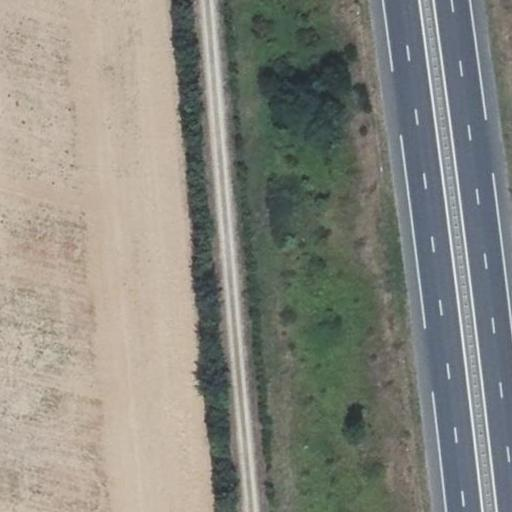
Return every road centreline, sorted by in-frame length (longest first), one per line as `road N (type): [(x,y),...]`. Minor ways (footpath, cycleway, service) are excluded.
road 1 (motorway): [(400,0),(463,511)]
road 2 (track): [(251,511),(207,0)]
road 3 (motorway): [(511,483),(452,0)]
